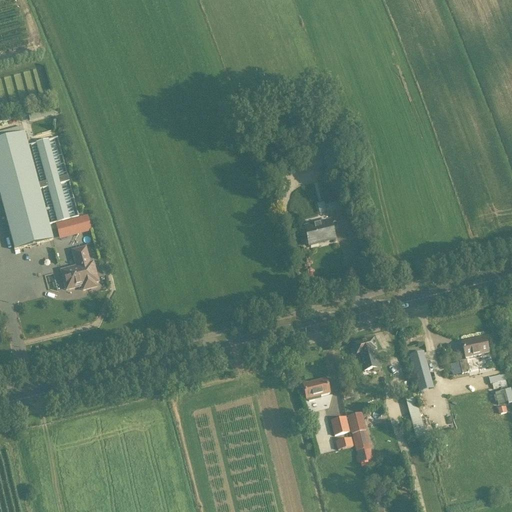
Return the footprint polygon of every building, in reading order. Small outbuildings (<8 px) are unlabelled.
[(0,200),(14,251),(52,241),(40,193),(50,190),(59,224),(71,221),(62,187),(72,185),(70,178),(61,181),(50,143),(38,146),(48,184),(38,187),(24,134),(0,140),(0,200)] [(348,176),(338,140),(319,145),(328,181),(348,176)] [(341,211),(338,197),(323,201),(327,215),(341,211)] [(55,225),(59,241),(92,232),(87,217),(71,221),(59,224),(55,225)] [(335,241),(330,220),(303,227),(308,247),(335,241)] [(89,264),(85,249),(72,252),(76,267),(61,272),(63,280),(66,280),(69,290),(82,287),(82,285),(84,284),(86,290),(95,288),(94,284),(98,283),(93,263),(89,264)] [(489,355),(485,338),(461,343),(465,360),(489,355)] [(354,343),(360,372),(381,368),(375,339),(354,343)] [(419,395),(434,391),(424,354),(410,358),(409,358),(419,395)] [(469,374),(466,361),(459,363),(461,375),(469,374)] [(376,375),(360,379),(368,410),(383,406),(376,375)] [(507,381),(504,375),(488,379),(490,386),(491,386),(493,391),(508,387),(506,382),(507,381)] [(329,395),(325,380),(302,385),(306,401),(329,395)] [(511,404),(511,396),(511,390),(494,394),(498,407),(511,404)] [(421,424),(415,399),(405,401),(415,438),(416,441),(426,439),(425,434),(422,424),(421,424)] [(359,463),(371,460),(360,415),(348,418),(352,434),(359,463)] [(349,434),(345,418),(330,422),(334,438),(349,434)] [(385,432),(368,436),(377,471),(394,467),(385,432)] [(337,452),(353,449),(350,440),(335,444),(337,452)]
